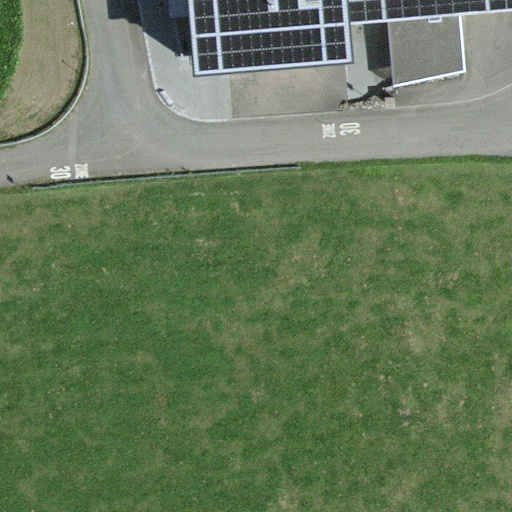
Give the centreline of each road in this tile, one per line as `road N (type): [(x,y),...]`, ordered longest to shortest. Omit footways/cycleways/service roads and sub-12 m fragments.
road 1 (unclassified): [(134,144),(511,114)]
road 2 (residential): [(134,144),(107,0)]
road 3 (unclassified): [(0,165),(134,144)]
